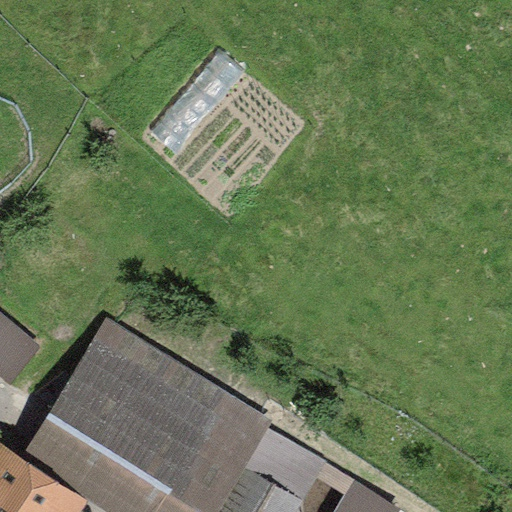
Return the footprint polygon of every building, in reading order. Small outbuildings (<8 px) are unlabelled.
[(0,304),(0,361),(16,373),(43,337),(0,304)] [(122,511),(196,511),(231,454),(251,420),(95,328),(21,452),(122,511)] [(279,511),(292,491),(231,454),(196,511),(279,511)] [(0,459),(0,511),(47,511),(58,495),(0,459)] [(393,511),(402,496),(353,471),(332,511),(393,511)]
